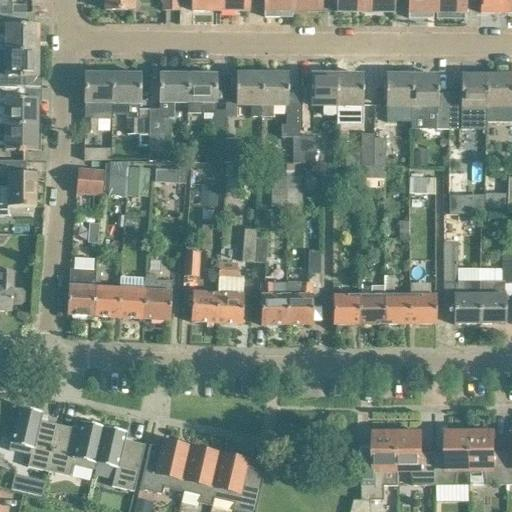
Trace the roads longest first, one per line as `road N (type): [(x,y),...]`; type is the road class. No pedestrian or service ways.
road 1 (unclassified): [(511,366),(273,368),(47,357)]
road 2 (residential): [(66,42),(511,44)]
road 3 (residential): [(47,357),(66,42)]
